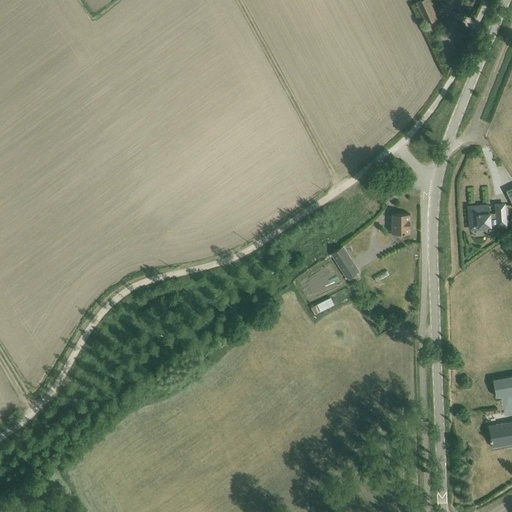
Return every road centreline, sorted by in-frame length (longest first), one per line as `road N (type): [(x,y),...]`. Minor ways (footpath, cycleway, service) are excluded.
road 1 (residential): [(397,146),(246,248),(132,283),(104,305),(54,385),(0,437)]
road 2 (tertiary): [(443,511),(436,184)]
road 3 (tertiary): [(436,184),(505,0)]
road 4 (residential): [(486,0),(435,104),(397,146)]
